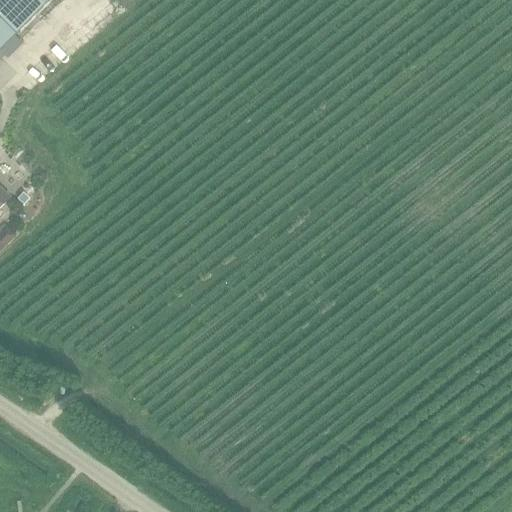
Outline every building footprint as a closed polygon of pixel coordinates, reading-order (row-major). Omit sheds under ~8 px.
[(0,0),(0,49),(17,32),(48,0),(0,0)] [(1,56),(0,57),(0,78),(10,73),(1,56)] [(1,167),(13,179),(25,167),(12,155),(1,167)] [(0,205),(9,196),(0,187),(0,205)] [(6,226),(0,231),(0,242),(4,247),(15,235),(6,226)]
